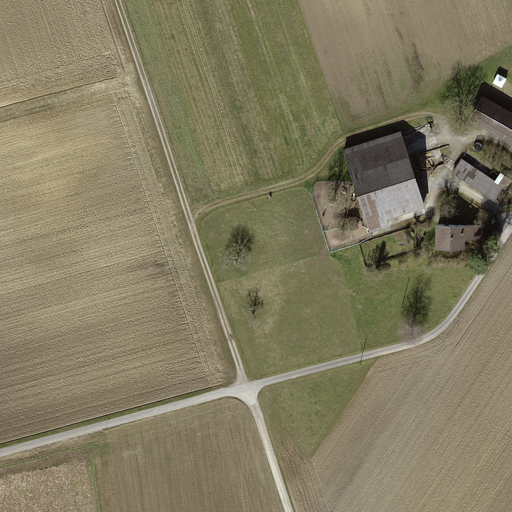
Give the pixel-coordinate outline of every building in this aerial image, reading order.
[(503,87),(506,79),(498,76),(495,84),(503,87)] [(511,113),(477,94),(464,116),(511,143),(511,113)] [(403,131),(343,148),(366,231),(426,215),(403,131)] [(508,186),(461,157),(452,171),(499,200),(508,186)] [(482,225),(437,223),(436,246),(481,249),(482,225)]
